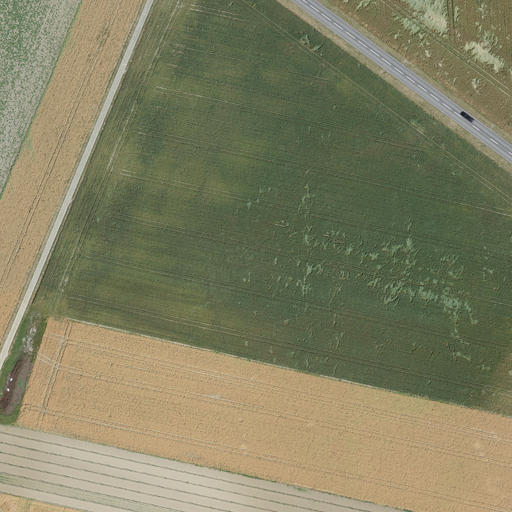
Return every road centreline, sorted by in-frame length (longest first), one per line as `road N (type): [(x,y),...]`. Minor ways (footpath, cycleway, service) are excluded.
road 1 (track): [(0,366),(155,0)]
road 2 (tertiary): [(511,155),(300,0)]
